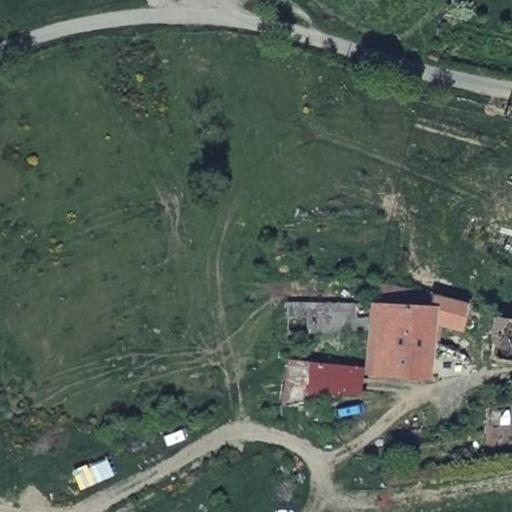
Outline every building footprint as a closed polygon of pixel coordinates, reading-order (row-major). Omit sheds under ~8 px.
[(370,299),(367,380),(434,386),(440,324),(465,338),(471,303),(431,289),(433,305),(370,299)] [(370,299),(287,303),(289,331),(290,333),(365,335),(370,299)] [(511,361),(511,319),(491,314),(490,360),(511,361)] [(288,360),(284,405),(325,402),(325,400),(324,364),(288,360)] [(324,364),(325,400),(361,399),(366,367),(324,364)]
